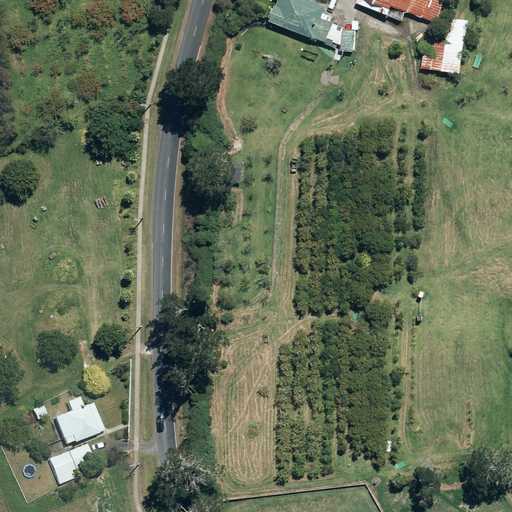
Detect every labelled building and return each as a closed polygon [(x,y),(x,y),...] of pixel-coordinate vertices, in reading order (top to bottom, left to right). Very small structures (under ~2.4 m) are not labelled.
[(322,45),(330,48),(332,42),(326,40),(332,25),(320,20),(324,9),(300,0),(283,0),(279,11),(272,9),(266,24),(313,42),(314,41),(323,44),(322,45)] [(389,8),(434,25),(443,0),(357,0),(355,6),(386,17),(389,8)] [(419,71),(458,77),(466,23),(447,20),(444,43),(424,40),(419,71)] [(357,32),(357,23),(351,23),(351,32),(340,31),(338,53),(351,54),(353,32),(357,32)] [(128,233),(109,226),(105,237),(124,244),(128,233)] [(71,434),(73,441),(99,431),(88,402),(83,404),(80,395),(68,399),(72,408),(55,415),(63,437),(71,434)] [(32,408),(37,418),(48,413),(43,403),(32,408)] [(49,458),(56,475),(74,468),(67,450),(49,458)]
